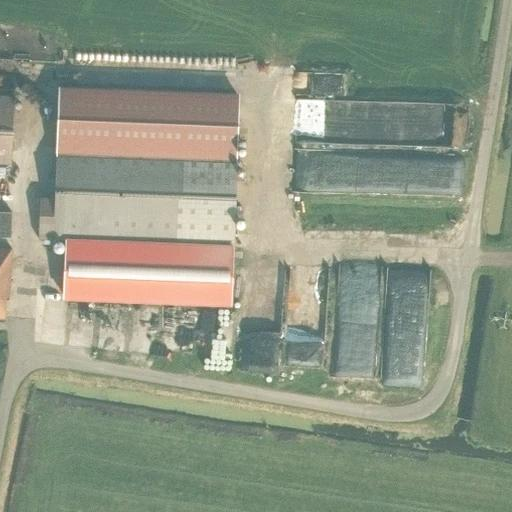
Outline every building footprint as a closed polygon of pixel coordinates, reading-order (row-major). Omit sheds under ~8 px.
[(55,42),(80,48),(83,36),(78,35),(81,22),(60,17),(55,42)] [(239,96),(59,90),(58,139),(57,139),(55,194),(39,193),(37,239),(68,240),(66,295),(233,301),(238,146),(239,96)] [(281,121),(284,91),(270,90),(267,120),(281,121)] [(0,237),(18,238),(19,213),(0,211),(0,163),(10,164),(13,97),(0,96),(0,237)] [(5,296),(9,296),(11,249),(0,248),(0,317),(4,318),(5,296)] [(250,264),(243,360),(275,362),(281,266),(250,264)] [(336,266),(339,312),(355,311),(354,297),(352,297),(351,283),(361,282),(360,269),(349,270),(349,266),(336,266)] [(288,327),(322,328),(323,268),(289,267),(288,327)] [(384,325),(384,381),(428,381),(429,269),(388,268),(388,303),(382,303),(382,325),(384,325)] [(284,337),(284,367),(323,366),(322,337),(284,337)] [(333,351),(332,376),(376,377),(377,352),(333,351)]
